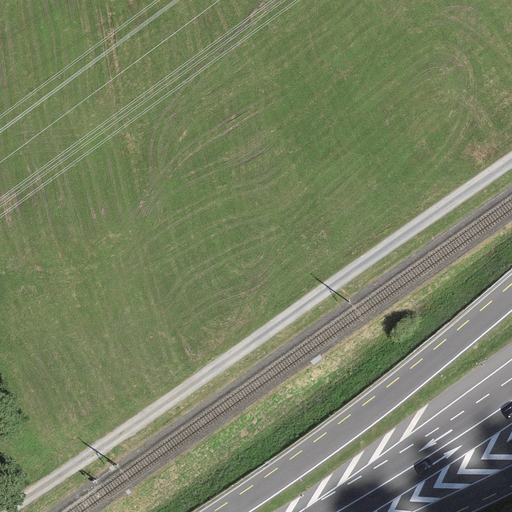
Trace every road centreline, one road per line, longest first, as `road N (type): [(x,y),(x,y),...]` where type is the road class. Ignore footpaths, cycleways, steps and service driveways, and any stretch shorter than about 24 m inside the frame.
road 1 (track): [(511,159),(0,511)]
road 2 (primary): [(511,290),(390,395),(227,511)]
road 3 (trunk): [(337,511),(511,400)]
